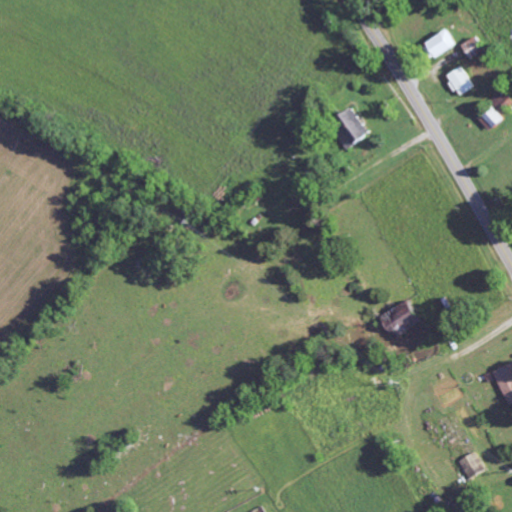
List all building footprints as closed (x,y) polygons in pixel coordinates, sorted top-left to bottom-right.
[(436,59),(460,47),(451,31),(428,43),(436,59)] [(462,97),(477,88),(464,67),(449,77),(462,97)] [(504,105),(510,100),(507,95),(479,115),(491,132),(507,121),(500,111),(505,107),(504,105)] [(332,124),(350,149),(372,134),(354,108),(332,124)] [(396,319),(387,323),(392,333),(402,328),(405,334),(424,324),(411,301),(392,312),(396,319)] [(511,365),(496,373),(511,405),(511,365)] [(472,480),(489,472),(480,453),(463,461),(472,480)]
